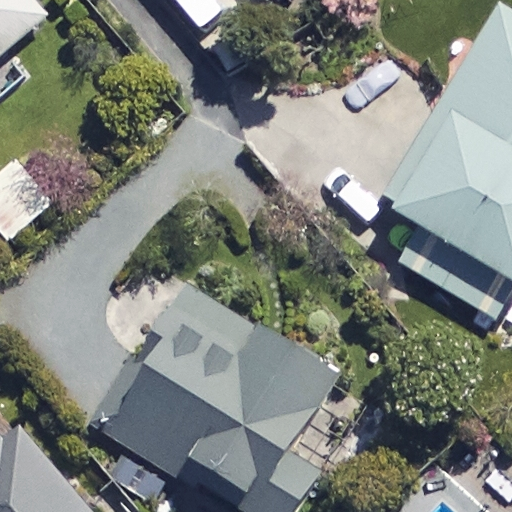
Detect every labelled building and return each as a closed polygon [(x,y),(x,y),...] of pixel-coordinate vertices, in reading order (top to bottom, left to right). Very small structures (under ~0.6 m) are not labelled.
[(0,0),(0,59),(45,22),(26,0),(0,0)] [(262,0),(269,7),(277,0),(171,0),(201,33),(234,3),(231,0),(262,0)] [(511,306),(511,24),(495,15),(380,211),(419,234),(398,269),(499,328),(511,306)] [(53,206),(17,163),(0,177),(0,241),(4,246),(53,206)] [(331,383),(184,292),(98,432),(174,479),(183,465),(241,501),(234,511),(295,511),(318,475),(287,456),(331,383)] [(0,511),(91,511),(2,395),(0,396),(0,511)]
